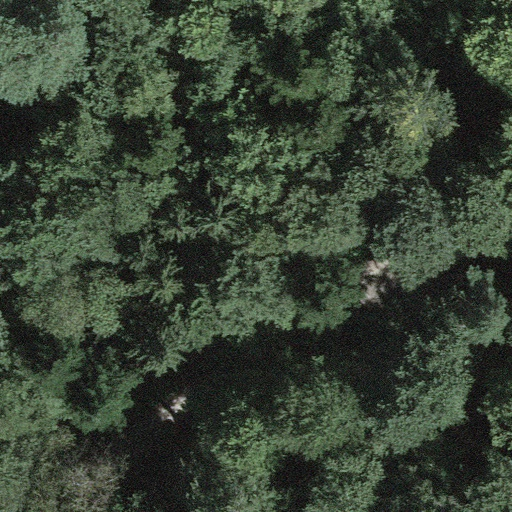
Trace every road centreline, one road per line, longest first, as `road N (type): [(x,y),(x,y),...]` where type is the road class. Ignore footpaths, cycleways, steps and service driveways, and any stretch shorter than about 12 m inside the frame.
road 1 (track): [(0,449),(230,315),(511,221)]
road 2 (track): [(230,315),(6,511)]
